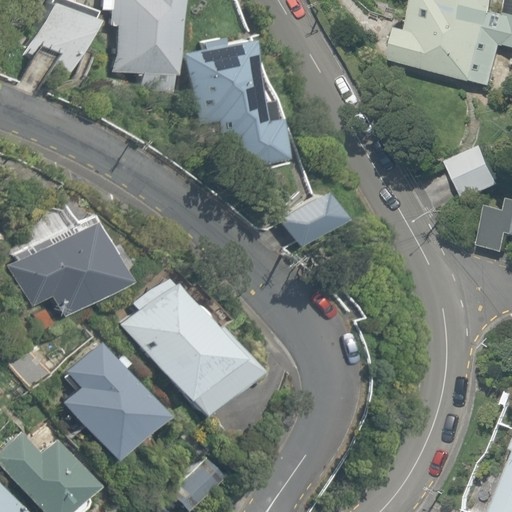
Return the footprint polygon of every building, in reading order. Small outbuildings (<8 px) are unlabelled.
[(92,10),(65,0),(44,0),(23,54),(67,71),(92,10)] [(177,76),(180,0),(99,0),(99,8),(109,9),(108,25),(114,25),(112,73),(177,76)] [(418,0),(411,30),(402,28),(393,61),(492,86),(504,44),(511,45),(511,14),(496,10),(498,0),(418,0)] [(264,114),(245,35),(180,52),(195,119),(207,117),(216,137),(237,132),(244,166),(291,158),(279,115),(264,114)] [(499,183),(486,144),(447,158),(464,196),(499,183)] [(334,210),(313,184),(274,214),(297,243),(334,210)] [(511,199),(506,210),(490,204),(480,240),(505,249),(507,236),(511,235),(511,199)] [(120,273),(85,210),(1,257),(24,299),(43,288),(55,310),(120,273)] [(252,366),(164,269),(109,319),(197,416),(252,366)] [(161,411),(96,334),(59,365),(76,384),(56,400),(105,457),(161,411)] [(36,442),(20,424),(0,440),(0,462),(40,511),(49,511),(91,478),(52,429),(36,442)] [(511,511),(511,445),(490,511),(511,511)] [(220,470),(201,448),(161,482),(180,505),(220,470)] [(0,511),(25,511),(0,484),(0,511)]
